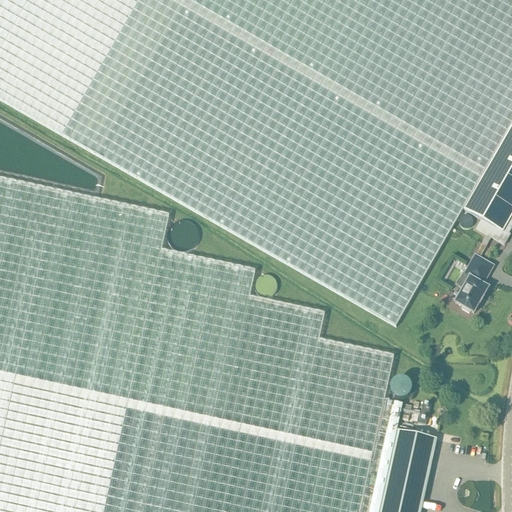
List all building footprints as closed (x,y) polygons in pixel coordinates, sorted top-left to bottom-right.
[(511,0),(0,0),(0,101),(396,328),(463,211),(482,221),(477,230),(487,236),(465,275),(470,278),(455,304),(474,314),(479,304),(480,305),(483,299),(483,298),(489,289),(481,285),(492,266),(480,259),(492,238),(504,245),(509,236),(506,234),(510,227),(511,228),(511,226),(511,0)] [(0,511),(421,511),(438,440),(398,431),(404,405),(385,401),(395,357),(320,340),(326,314),(251,298),(256,271),(163,251),(170,216),(0,178),(0,511)] [(409,383),(408,382),(406,381),(405,380),(404,380),(402,380),(401,380),(400,380),(398,380),(397,381),(396,382),(394,383),(393,383),(393,384),(392,385),(392,386),(391,387),(391,388),(391,389),(391,390),(391,391),(391,392),(391,393),(391,394),(392,395),(392,396),(392,397),(393,397),(394,398),(394,399),(396,400),(397,401),(398,401),(400,401),(401,401),(403,401),(404,401),(406,401),(407,400),(408,399),(409,398),(410,398),(410,397),(411,396),(411,395),(412,395),(412,394),(412,393),(412,392),(412,391),(412,390),(412,389),(412,388),(412,387),(411,385),(410,384),(409,383)] [(417,424),(426,425),(430,405),(422,403),(417,424)] [(412,407),(406,405),(403,420),(409,421),(412,407)]
